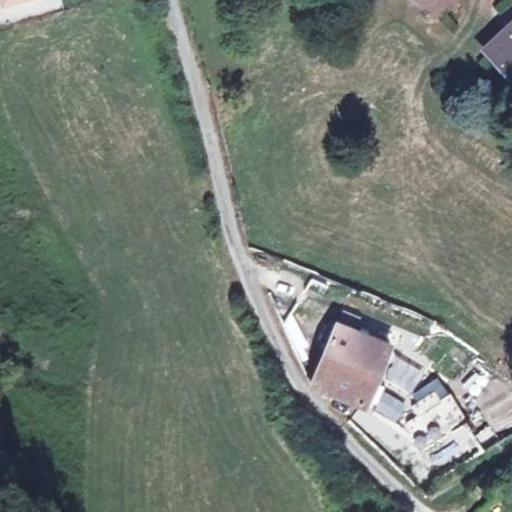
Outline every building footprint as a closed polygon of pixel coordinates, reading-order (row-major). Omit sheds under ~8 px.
[(414,0),(438,24),(454,7),(447,0),(414,0)] [(511,33),(488,55),(511,80),(511,33)] [(389,347),(336,325),(311,388),(364,409),(376,381),(389,347)] [(385,385),(376,381),(364,409),(373,413),(385,385)] [(385,390),(378,410),(394,416),(401,395),(385,390)] [(434,392),(411,409),(417,417),(405,424),(423,451),(467,422),(449,395),(440,401),(434,392)]
